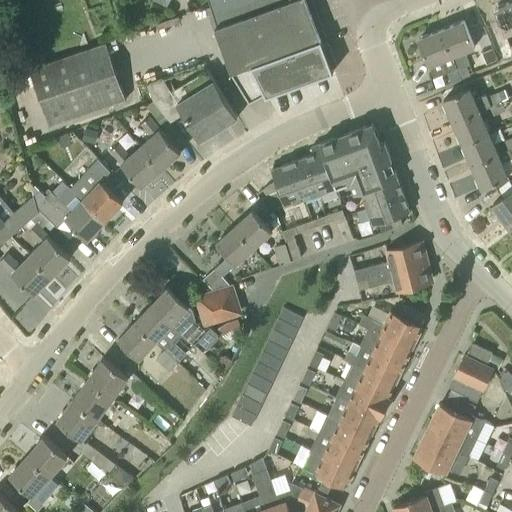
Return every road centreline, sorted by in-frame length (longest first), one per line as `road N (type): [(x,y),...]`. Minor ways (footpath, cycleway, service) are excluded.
road 1 (residential): [(38,369),(178,207),(284,133),(393,95)]
road 2 (residential): [(357,511),(481,272)]
road 3 (residential): [(481,272),(441,225),(393,95)]
road 4 (residential): [(393,95),(372,15),(413,0)]
